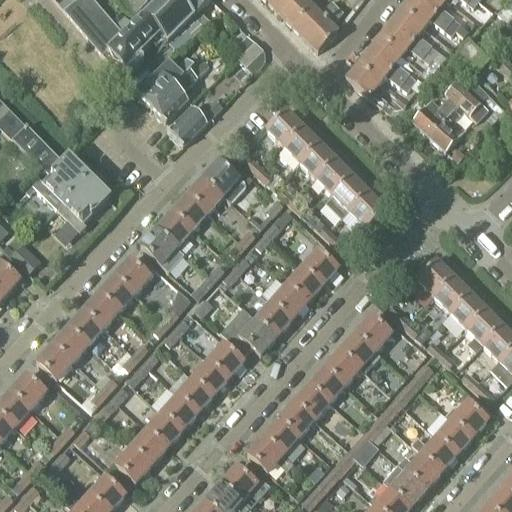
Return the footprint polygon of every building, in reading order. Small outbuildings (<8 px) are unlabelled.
[(80,0),(79,0),(74,5),(63,16),(74,29),(93,14),(96,11),(89,3),(86,6),(80,0)] [(93,14),(74,29),(101,61),(119,79),(158,40),(165,48),(175,57),(201,31),(203,32),(209,27),(198,16),(210,4),(205,0),(161,0),(118,44),(101,25),(102,24),(93,14)] [(80,0),(86,6),(89,3),(96,11),(101,7),(94,0),(80,0)] [(146,7),(139,0),(115,0),(112,3),(130,22),(146,7)] [(272,0),(265,7),(278,20),(297,0),(272,0)] [(297,0),(278,20),(290,32),(310,12),(303,6),(308,0),(297,0)] [(436,0),(411,0),(410,2),(454,36),(453,36),(462,43),(467,36),(437,13),(443,5),(436,0)] [(465,0),(436,0),(443,5),(447,0),(452,0),(486,26),(492,18),(477,6),(475,8),(465,0)] [(410,2),(399,15),(421,33),(427,26),(448,42),(453,36),(454,36),(410,2)] [(316,19),(310,12),(290,32),(302,44),(335,12),(329,6),(316,19)] [(341,18),(335,12),(302,44),(316,58),(336,38),(328,31),(341,18)] [(399,15),(388,29),(431,64),(432,63),(439,69),(444,64),(415,41),(421,33),(399,15)] [(388,29),(377,43),(399,61),(405,54),(426,71),(431,64),(388,29)] [(399,61),(377,43),(366,57),(409,91),(416,96),(423,87),(417,82),(415,85),(393,69),(399,61)] [(466,47),(460,54),(455,59),(473,78),(485,66),(466,47)] [(247,71),(254,78),(258,74),(262,70),(264,64),(263,59),(262,56),(253,48),(236,64),(245,73),(247,71)] [(366,57),(355,71),(377,89),(383,82),(395,91),(404,98),(409,91),(366,57)] [(150,114),(193,72),(185,64),(174,74),(167,67),(134,99),(150,114)] [(199,66),(193,72),(150,114),(155,119),(154,123),(158,127),(162,127),(165,129),(188,107),(180,99),(207,72),(200,64),(199,66)] [(498,73),(511,87),(511,86),(511,72),(505,66),(498,73)] [(377,89),(355,71),(344,86),(387,120),(393,124),(398,117),(392,113),(391,114),(370,97),(377,89)] [(427,142),(467,98),(463,95),(455,87),(444,101),(447,104),(439,113),(431,106),(411,128),(427,142)] [(467,98),(427,142),(443,157),(462,136),(453,127),(462,118),(474,128),(486,115),(467,98)] [(189,114),(169,134),(165,137),(181,153),(205,129),(220,114),(212,106),(197,122),(189,114)] [(0,137),(10,148),(11,147),(43,179),(44,178),(57,165),(25,132),(24,133),(0,107),(0,137)] [(281,153),(301,134),(284,117),(264,136),(281,153)] [(301,134),(281,153),(297,169),(317,150),(301,134)] [(333,166),(317,150),(297,169),(314,186),(333,166)] [(30,192),(27,196),(31,199),(34,195),(55,216),(87,183),(67,162),(66,163),(61,168),(57,165),(44,178),(48,182),(41,189),(37,186),(31,192),(30,192)] [(254,180),(260,174),(251,164),(245,171),(254,180)] [(333,166),(314,186),(330,202),(349,182),(333,166)] [(216,167),(200,185),(221,203),(229,209),(244,192),(237,186),(216,167)] [(278,189),(260,174),(254,180),(272,196),(278,189)] [(87,183),(55,216),(67,228),(77,239),(78,239),(78,240),(85,233),(81,229),(92,218),(93,219),(108,204),(101,196),(104,194),(104,187),(96,179),(91,179),(87,183)] [(349,182),(330,202),(331,203),(324,210),(340,226),(347,219),(346,218),(366,199),(349,182)] [(200,185),(185,202),(205,220),(221,203),(200,185)] [(288,211),(295,205),(284,195),(278,202),(288,211)] [(383,216),(366,199),(346,218),(347,219),(363,235),(383,216)] [(205,220),(185,202),(169,219),(190,238),(205,220)] [(274,205),(263,217),(271,223),(281,212),(274,205)] [(295,205),(288,211),(299,221),(305,214),(295,205)] [(190,238),(169,219),(154,236),(174,255),(190,238)] [(322,243),(327,237),(317,228),(312,233),(322,243)] [(262,241),(269,247),(279,236),(272,230),(262,241)] [(174,255),(154,236),(138,254),(165,279),(180,263),(172,257),(174,255)] [(246,236),(236,247),(243,254),(253,243),(246,236)] [(327,237),(322,243),(332,252),(338,247),(327,237)] [(24,247),(15,238),(4,250),(12,258),(24,247)] [(269,247),(262,241),(252,252),(259,258),(269,247)] [(243,254),(236,247),(226,258),(233,265),(243,254)] [(20,252),(9,262),(26,279),(27,279),(35,270),(37,269),(20,252)] [(298,276),(318,295),(335,276),(315,257),(298,276)] [(241,263),(231,274),(238,281),(248,270),(241,263)] [(111,283),(132,301),(147,284),(127,265),(111,283)] [(432,304),(451,284),(434,268),(415,287),(432,304)] [(0,269),(0,301),(1,303),(17,285),(0,270),(0,269)] [(206,282),(212,288),(221,278),(216,272),(206,282)] [(238,281),(231,274),(221,285),(228,292),(238,281)] [(298,276),(281,294),(302,313),(318,295),(298,276)] [(212,288),(206,282),(195,294),(188,287),(182,294),(196,305),(203,298),(212,288)] [(111,283),(96,300),(116,318),(132,301),(111,283)] [(451,284),(432,304),(448,320),(467,301),(451,284)] [(281,294),(268,309),(289,327),(302,313),(281,294)] [(96,300),(80,317),(101,335),(102,335),(116,318),(96,300)] [(467,301),(448,320),(464,337),(484,317),(467,301)] [(192,317),(198,323),(208,312),(202,306),(192,317)] [(289,327),(268,309),(253,326),(274,344),(289,327)] [(170,315),(160,326),(167,332),(177,321),(170,315)] [(274,344),(253,326),(241,315),(219,339),(244,361),(250,355),(257,362),(274,344)] [(101,335),(80,317),(65,334),(85,352),(94,343),(100,347),(107,340),(102,335),(101,335)] [(402,334),(409,327),(398,317),(391,324),(402,334)] [(500,333),(484,317),(464,337),(472,345),(466,351),(474,360),(480,353),(500,333)] [(368,323),(352,340),(378,363),(379,362),(374,358),(389,341),(368,323)] [(181,325),(171,336),(178,342),(188,332),(181,325)] [(167,332),(160,326),(151,338),(158,344),(167,332)] [(420,337),(409,327),(402,334),(413,344),(420,337)] [(511,354),(511,345),(500,333),(480,353),(497,369),(511,354)] [(65,334),(50,351),(70,369),(85,352),(65,334)] [(178,342),(171,336),(162,346),(169,353),(178,342)] [(378,363),(352,340),(337,358),(358,376),(367,366),(372,371),(378,363)] [(439,367),(445,361),(431,348),(425,354),(439,367)] [(134,370),(147,355),(140,350),(127,364),(134,370)] [(70,369),(50,351),(34,369),(54,387),(70,369)] [(205,368),(225,386),(241,369),(220,351),(205,368)] [(511,354),(497,369),(511,384),(511,354)] [(358,376),(337,358),(322,375),(342,393),(358,376)] [(150,359),(138,374),(144,379),(157,365),(150,359)] [(460,374),(445,361),(439,367),(454,380),(460,374)] [(127,364),(114,379),(121,385),(134,370),(127,364)] [(225,386),(205,368),(189,385),(210,404),(225,386)] [(407,390),(414,396),(430,378),(423,372),(407,390)] [(144,379),(138,374),(125,388),(131,394),(144,379)] [(342,393),(322,375),(306,392),(327,410),(342,393)] [(472,397),(479,389),(466,378),(459,385),(472,397)] [(7,398),(27,417),(50,391),(40,383),(34,390),(23,381),(7,398)] [(100,395),(106,401),(116,390),(110,384),(100,395)] [(210,404),(189,385),(174,402),(194,421),(210,404)] [(488,398),(479,389),(472,397),(481,405),(488,398)] [(414,396),(407,390),(392,407),(399,414),(414,396)] [(327,410),(306,392),(291,409),(312,428),(327,410)] [(106,401),(100,395),(90,406),(96,412),(106,401)] [(109,405),(115,410),(124,400),(118,395),(109,405)] [(27,417),(7,398),(0,406),(0,422),(12,434),(27,417)] [(174,402),(159,420),(179,438),(194,421),(174,402)] [(448,427),(469,445),(485,428),(473,417),(479,410),(471,402),(465,410),(464,409),(457,417),(452,413),(444,422),(449,426),(448,427)] [(115,410),(109,405),(99,415),(105,420),(115,410)] [(399,414),(392,407),(376,425),(389,436),(390,435),(393,438),(396,434),(391,431),(388,433),(384,430),(399,414)] [(291,409),(276,426),(296,445),(312,428),(291,409)] [(179,438),(159,420),(143,437),(164,455),(179,438)] [(0,446),(12,434),(0,422),(0,446)] [(389,436),(376,425),(354,450),(361,456),(368,448),(374,454),(389,436)] [(296,445),(276,426),(260,443),(291,471),(292,470),(282,461),(296,445)] [(448,427),(433,444),(454,463),(469,445),(448,427)] [(57,443),(63,449),(73,437),(67,431),(57,443)] [(78,453),(89,441),(82,435),(71,447),(78,453)] [(143,437),(128,454),(148,472),(164,455),(143,437)] [(63,449),(57,443),(47,454),(53,460),(63,449)] [(291,471),(260,443),(244,461),(265,480),(275,468),(286,477),(291,471)] [(454,463),(433,444),(426,452),(419,447),(413,455),(419,460),(418,461),(439,480),(454,463)] [(354,450),(346,459),(353,465),(361,456),(354,450)] [(148,472),(128,454),(112,472),(132,490),(148,472)] [(61,458),(52,469),(59,475),(68,464),(61,458)] [(346,459),(331,476),(338,482),(353,465),(346,459)] [(439,480),(418,461),(411,469),(404,463),(396,472),(423,497),(439,480)] [(26,476),(33,483),(42,471),(36,465),(26,476)] [(59,475),(52,469),(42,480),(49,486),(53,481),(60,488),(66,481),(59,475)] [(409,511),(423,497),(396,472),(381,488),(389,494),(387,496),(405,511),(409,511)] [(218,491),(241,511),(243,511),(239,508),(254,491),(234,473),(218,491)] [(33,483),(26,476),(16,487),(23,494),(33,483)] [(338,482),(331,476),(315,493),(322,499),(338,482)] [(101,484),(85,502),(95,511),(112,511),(122,502),(101,484)] [(348,494),(342,489),(335,497),(341,502),(348,494)] [(511,511),(511,495),(506,490),(490,508),(494,511),(511,511)] [(241,511),(218,491),(202,508),(206,511),(241,511)] [(31,492),(17,507),(23,511),(24,511),(37,498),(31,492)] [(311,511),(322,499),(315,493),(300,511),(301,511),(311,511)] [(405,511),(387,496),(380,504),(375,500),(368,508),(372,511),(405,511)] [(5,499),(0,504),(0,511),(6,511),(12,506),(5,499)] [(95,511),(85,502),(79,509),(71,502),(64,511),(95,511)]
